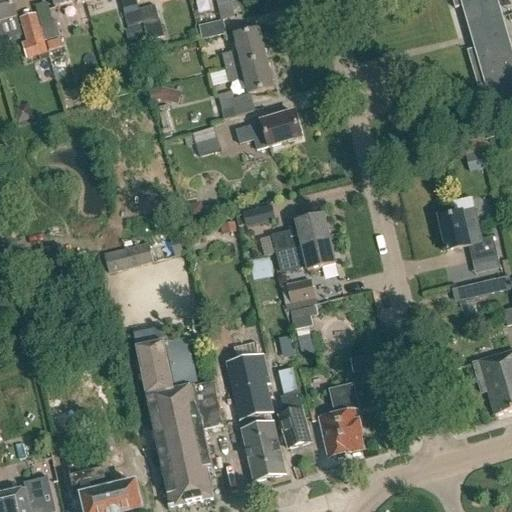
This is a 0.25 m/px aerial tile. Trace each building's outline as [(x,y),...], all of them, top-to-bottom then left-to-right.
[(22,38),(17,20),(11,0),(0,0),(0,50),(7,48),(5,43),(22,38)] [(85,1),(84,0),(52,0),(56,9),(85,1)] [(119,0),(124,16),(139,11),(135,0),(119,0)] [(216,0),(222,22),(235,19),(231,3),(241,0),(216,0)] [(452,0),(455,10),(463,8),(475,51),(468,53),(470,60),(477,85),(478,89),(486,87),(492,109),(511,102),(511,52),(496,0),(452,0)] [(47,4),(35,7),(41,29),(45,42),(59,38),(55,25),(53,26),(47,4)] [(143,25),(142,25),(148,43),(164,38),(155,7),(139,11),(143,25)] [(143,25),(139,11),(124,16),(127,29),(142,25),(143,25)] [(226,35),(223,22),(199,28),(202,41),(226,35)] [(27,44),(23,45),(27,61),(48,55),(45,42),(41,29),(24,33),(27,44)] [(222,57),(225,71),(267,61),(259,32),(234,38),(238,53),(222,57)] [(47,45),(49,53),(63,49),(60,41),(47,45)] [(229,85),(245,81),(249,97),(274,91),(267,61),(225,71),(229,85)] [(163,88),(159,101),(173,105),(177,93),(163,88)] [(218,97),(225,124),(237,122),(231,94),(218,97)] [(29,106),(13,110),(18,125),(33,121),(29,106)] [(240,147),(254,143),(257,153),(269,150),(302,141),(294,115),(261,125),(262,126),(236,133),(240,147)] [(200,157),(220,151),(213,130),(192,136),(195,146),(196,146),(200,157)] [(467,158),(470,172),(485,169),(482,155),(467,158)] [(198,205),(189,207),(192,220),(204,217),(202,209),(198,205)] [(236,217),(239,228),(245,227),(246,229),(275,222),(272,208),(236,217)] [(482,242),(475,211),(439,220),(443,238),(440,239),(444,254),(447,253),(447,254),(470,249),(473,265),(497,259),(493,240),(482,242)] [(276,255),(286,253),(330,242),(324,217),(296,224),(297,231),(272,237),(276,255)] [(221,240),(236,235),(233,225),(218,229),(221,240)] [(108,276),(183,257),(178,237),(104,256),(108,276)] [(330,242),(286,253),(289,263),(304,260),(308,274),(336,267),(330,242)] [(270,259),(250,263),(254,283),(274,279),(270,259)] [(473,302),(509,292),(505,279),(470,289),(454,291),(455,303),(473,302)] [(287,287),(291,305),(315,300),(311,282),(287,287)] [(316,307),(290,312),(294,333),(297,332),(300,348),(312,345),(309,329),(313,328),(312,319),(318,318),(316,307)] [(204,434),(224,430),(214,385),(195,389),(193,382),(191,373),(182,375),(182,378),(171,380),(164,344),(167,343),(165,332),(134,338),(137,351),(171,511),(214,502),(207,473),(212,472),(204,434)] [(98,354),(74,358),(81,393),(104,388),(98,354)] [(495,418),(511,413),(511,355),(474,366),(482,396),(488,394),(495,418)] [(270,387),(263,357),(227,366),(246,448),(245,451),(246,455),(248,457),(255,485),(286,478),(274,426),(264,429),(261,419),(274,416),(267,388),(270,387)] [(372,383),(388,381),(383,357),(351,362),(353,374),(370,372),(372,383)] [(298,394),(293,371),(278,375),(284,399),(298,394)] [(358,411),(353,388),(330,393),(336,419),(322,422),(331,460),(333,459),(336,462),(345,460),(345,459),(347,456),(349,455),(349,454),(362,451),(358,438),(361,438),(358,424),(357,425),(353,412),(358,411)] [(308,431),(298,394),(281,400),(286,417),(279,419),(283,434),(284,434),(289,452),(311,445),(307,431),(308,431)] [(48,479),(24,485),(24,486),(25,492),(30,511),(76,511),(85,510),(85,511),(142,511),(137,486),(107,494),(102,473),(103,473),(103,472),(101,472),(100,466),(98,457),(75,463),(73,455),(65,457),(69,474),(48,479)] [(30,511),(25,492),(0,497),(0,511),(30,511)]
